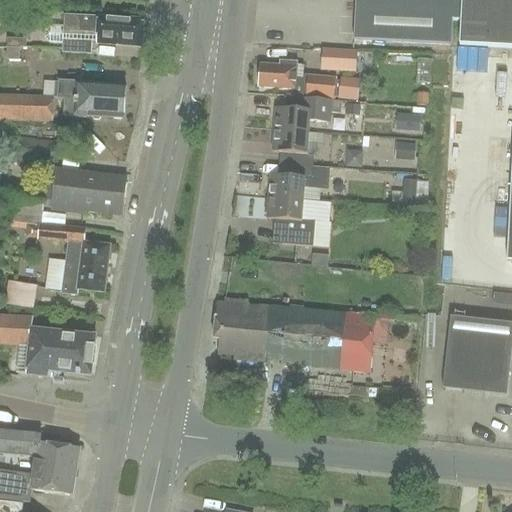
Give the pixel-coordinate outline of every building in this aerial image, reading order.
[(511,0),(462,0),(461,0),(355,0),(354,41),(451,46),(453,22),(461,23),(460,47),(511,49),(511,0)] [(144,20),(97,17),(65,15),(64,27),(52,26),(46,30),(46,39),(50,44),(63,44),(63,52),(92,54),(93,41),(96,42),(95,44),(142,47),(144,20)] [(20,45),(8,45),(8,60),(20,60),(20,45)] [(356,72),(357,53),(324,51),(323,70),(356,72)] [(305,67),(298,67),(298,63),(281,62),(280,67),(262,65),(260,88),(296,91),(296,97),(335,100),(337,79),(304,76),(305,67)] [(126,99),(127,87),(60,83),(59,99),(66,99),(65,117),(91,119),(93,122),(99,122),(101,119),(123,121),(124,99),(126,99)] [(0,120),(54,122),(55,98),(0,96),(0,120)] [(428,107),(429,97),(419,96),(418,107),(428,107)] [(281,110),(280,132),(310,135),(311,120),(330,121),(331,112),(342,113),(343,103),(295,99),(295,111),(281,110)] [(420,132),(421,118),(409,117),(408,131),(420,132)] [(291,155),(290,167),(314,169),(315,157),(318,157),(319,145),(309,145),(310,135),(280,132),(278,154),(291,155)] [(61,145),(14,139),(11,163),(58,169),(61,145)] [(401,146),(400,160),(415,161),(415,147),(401,146)] [(349,154),(348,168),(362,169),(362,155),(349,154)] [(276,177),(275,198),(305,201),(307,179),(313,180),(314,169),(290,167),(289,178),(276,177)] [(124,202),(127,181),(48,170),(45,196),(44,200),(45,200),(53,201),(52,211),(83,215),(83,212),(119,217),(121,202),(124,202)] [(417,183),(416,206),(426,207),(428,184),(417,183)] [(45,200),(44,200),(45,196),(7,191),(4,215),(22,217),(21,225),(38,227),(39,224),(42,225),(45,200)] [(305,201),(275,198),(273,220),(286,221),(284,244),(314,246),(316,223),(303,222),(305,201)] [(54,261),(51,282),(50,290),(61,292),(61,294),(78,297),(78,291),(105,294),(111,247),(85,243),(86,231),(42,225),(39,224),(38,227),(37,238),(68,243),(65,262),(54,261)] [(416,266),(415,276),(424,277),(425,267),(416,266)] [(10,301),(36,307),(40,285),(14,280),(10,301)] [(371,374),(376,317),(262,307),(262,309),(247,307),(248,302),(225,300),(225,304),(218,303),(214,340),(220,340),(219,355),(235,356),(234,362),(371,374)] [(92,377),(96,337),(32,329),(33,318),(0,316),(0,345),(30,347),(27,375),(51,377),(51,372),(92,377)] [(507,397),(511,355),(511,324),(452,318),(443,389),(507,397)] [(0,453),(37,458),(35,470),(53,473),(52,475),(75,478),(79,451),(40,444),(41,433),(0,429),(0,453)] [(72,497),(75,478),(52,475),(53,473),(35,470),(34,476),(1,471),(0,478),(0,498),(30,503),(32,491),(72,497)] [(23,511),(24,505),(0,502),(0,511),(23,511)]
